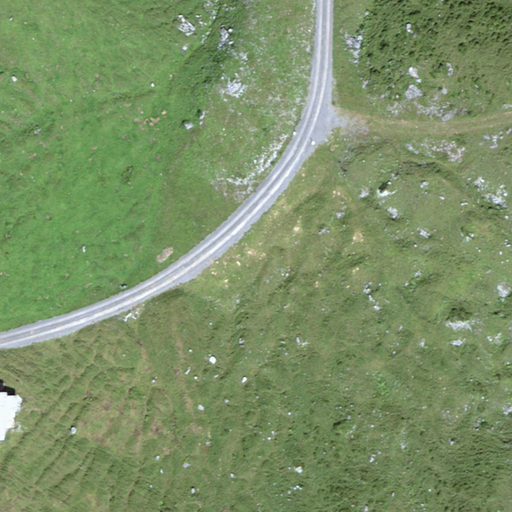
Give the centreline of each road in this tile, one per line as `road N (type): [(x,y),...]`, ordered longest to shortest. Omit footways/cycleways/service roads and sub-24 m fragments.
road 1 (track): [(324,0),(319,100),(280,181),(194,264),(136,297),(0,343)]
road 2 (track): [(313,118),(393,128),(511,115)]
